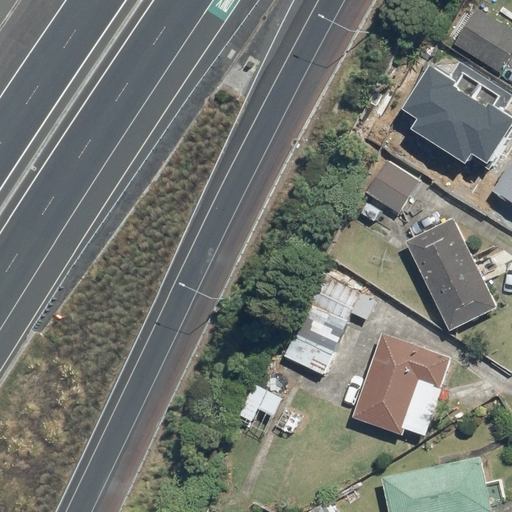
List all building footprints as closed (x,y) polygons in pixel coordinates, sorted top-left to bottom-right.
[(511,24),(485,6),(459,44),(504,74),(511,62),(511,24)] [(441,70),(416,110),(431,120),(426,128),(475,158),(478,153),(495,163),(511,135),(511,109),(509,107),(511,102),(511,95),(465,67),(457,80),(441,70)] [(425,180),(393,159),(371,192),(404,213),(425,180)] [(511,208),(511,172),(496,199),(511,208)] [(459,219),(411,243),(455,329),(503,306),(459,219)] [(390,304),(327,274),(309,310),(349,329),(358,312),(381,323),(390,304)] [(293,319),(279,349),(328,372),(342,342),(293,319)] [(455,357),(388,335),(361,416),(410,432),(411,429),(429,435),(455,357)] [(495,511),(485,457),(388,475),(394,511),(495,511)] [(340,511),(331,499),(314,511),(340,511)]
